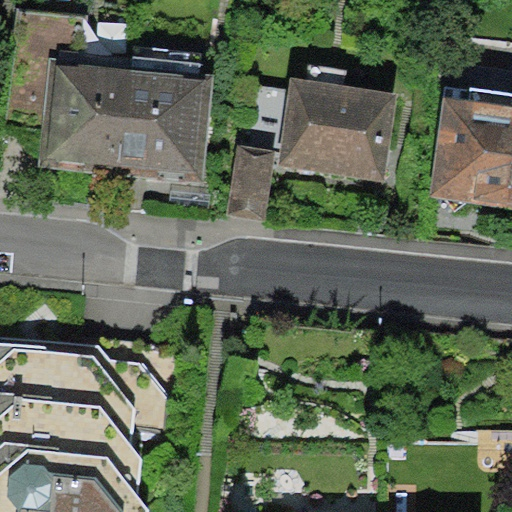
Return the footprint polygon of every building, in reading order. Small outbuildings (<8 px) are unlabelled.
[(86,29),(14,21),(0,144),(0,145),(44,150),(42,172),(206,191),(220,63),(127,53),(124,79),(81,74),(86,29)] [(436,84),(420,208),(511,220),(511,45),(455,39),(449,86),(436,84)] [(232,150),(221,219),(265,226),(274,174),(382,192),(397,102),(287,84),(274,158),(232,150)] [(0,344),(0,457),(27,444),(97,450),(135,495),(136,463),(130,454),(172,432),(173,401),(144,367),(100,362),(96,355),(0,344)] [(30,453),(0,468),(0,511),(139,511),(97,461),(30,453)]
